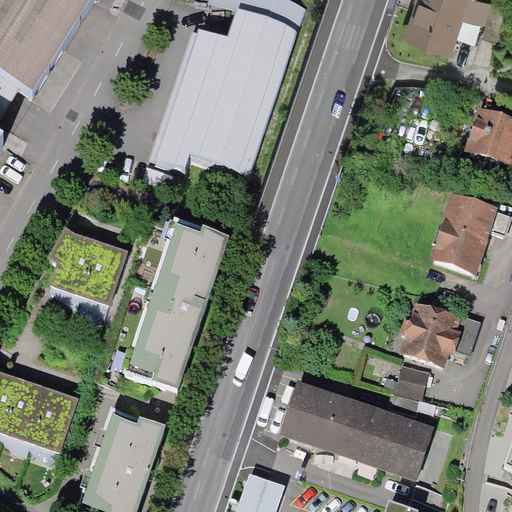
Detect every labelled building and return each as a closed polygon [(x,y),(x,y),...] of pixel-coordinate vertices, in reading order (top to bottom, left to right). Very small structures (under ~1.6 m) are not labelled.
[(0,0),(0,146),(4,141),(0,138),(0,125),(19,94),(32,102),(95,0),(0,0)] [(211,0),(210,6),(236,16),(227,41),(196,30),(149,162),(159,165),(188,175),(193,161),(247,180),(307,11),(275,0),(211,0)] [(415,0),(403,36),(450,52),(461,21),(482,28),(477,41),(497,47),(509,13),(474,1),(474,0),(415,0)] [(485,118),(479,116),(464,161),(505,174),(511,155),(511,126),(511,121),(511,117),(487,110),(485,118)] [(511,220),(511,217),(497,213),(498,210),(453,196),(432,260),(479,275),(491,236),(506,240),(511,220)] [(177,389),(227,241),(178,225),(129,373),(177,389)] [(79,238),(66,231),(51,265),(59,270),(52,287),(109,308),(127,254),(110,248),(89,241),(79,238)] [(482,324),(463,318),(462,322),(417,307),(412,323),(406,321),(400,338),(405,340),(400,355),(445,371),(449,358),(464,363),(466,356),(470,358),(482,324)] [(431,375),(404,367),(397,396),(418,402),(423,403),(431,375)] [(13,380),(0,375),(0,434),(62,457),(79,402),(60,396),(32,386),(13,380)] [(433,429),(297,385),(280,438),(415,482),(433,429)] [(418,402),(397,396),(393,409),(415,415),(418,402)] [(136,511),(165,430),(112,413),(77,511),(136,511)] [(264,481),(248,476),(236,511),(278,511),(286,488),(264,481)] [(418,487),(411,510),(415,511),(446,511),(452,499),(418,487)] [(415,511),(411,510),(390,502),(386,511),(415,511)]
